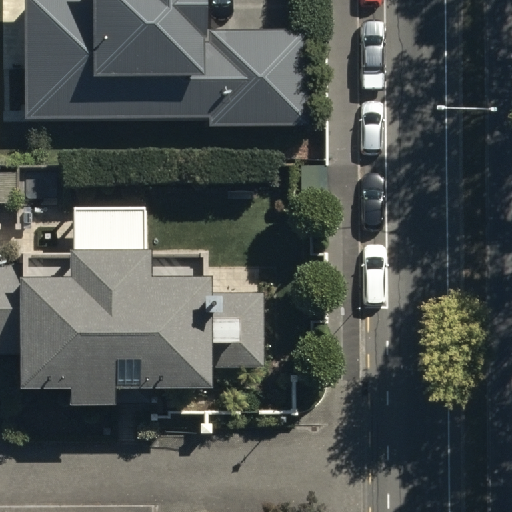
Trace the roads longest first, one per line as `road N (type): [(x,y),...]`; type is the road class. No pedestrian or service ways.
road 1 (primary): [(419,476),(412,0)]
road 2 (residential): [(0,474),(419,476)]
